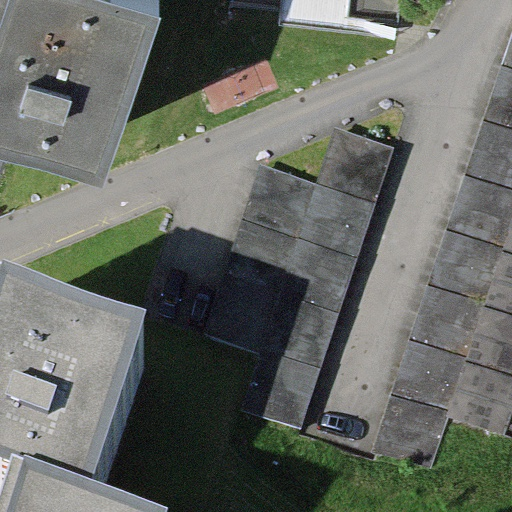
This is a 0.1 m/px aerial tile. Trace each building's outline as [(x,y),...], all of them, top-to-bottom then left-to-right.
[(0,0),(0,109),(20,116),(104,145),(152,0),(0,0)] [(511,428),(511,24),(374,445),(430,464),(446,413),(510,434),(511,428)] [(0,174),(20,116),(0,109),(0,174)] [(317,189),(261,170),(204,339),(260,357),(240,415),(303,436),(398,153),(336,132),(317,189)] [(104,511),(148,379),(0,330),(0,511),(104,511)]
